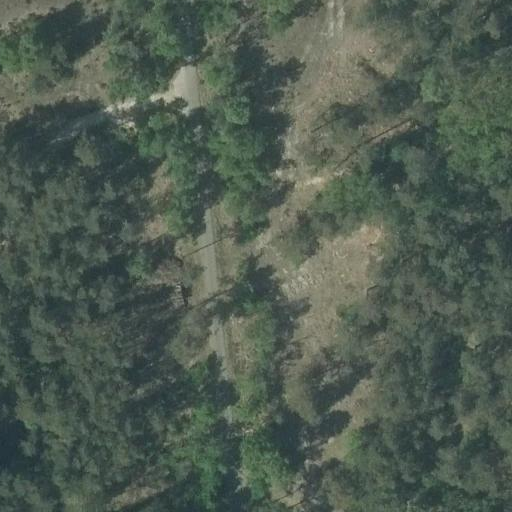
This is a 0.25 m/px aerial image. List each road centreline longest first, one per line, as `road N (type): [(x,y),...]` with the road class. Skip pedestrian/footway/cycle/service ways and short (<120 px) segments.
road 1 (unclassified): [(236,511),(181,0)]
road 2 (track): [(0,245),(39,164),(68,131),(189,90)]
